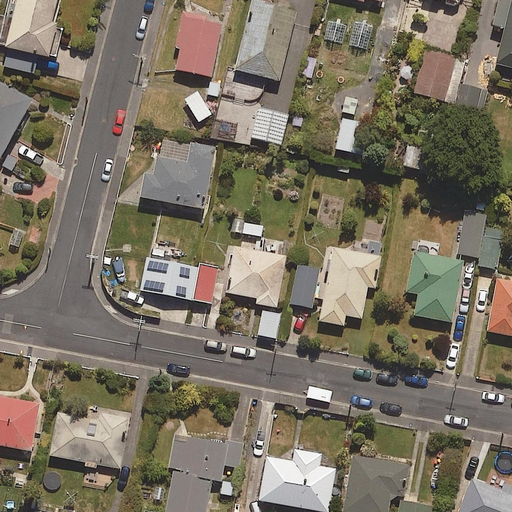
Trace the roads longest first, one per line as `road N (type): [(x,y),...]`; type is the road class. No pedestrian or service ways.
road 1 (residential): [(57,328),(511,414)]
road 2 (residential): [(57,328),(133,0)]
